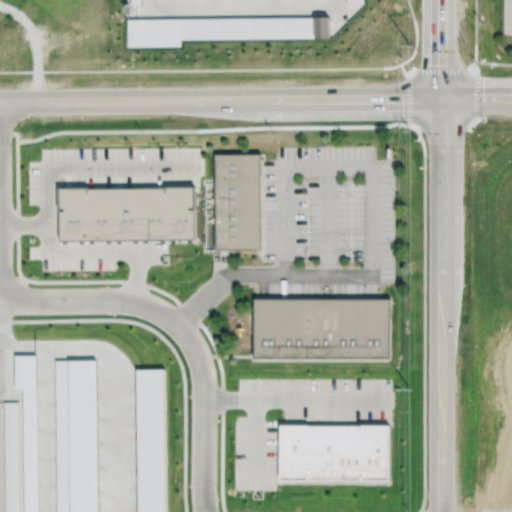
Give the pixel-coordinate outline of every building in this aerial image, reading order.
[(329,17),(329,37),(180,39),(180,45),(127,46),(127,19),(329,17)] [(214,154),(214,249),(259,249),(259,154),(214,154)] [(195,186),(61,188),(61,241),(195,240),(195,186)] [(205,249),(215,249),(215,225),(205,225),(205,249)] [(253,298),(253,306),(253,352),(253,360),(389,361),(389,298),(253,298)] [(16,355),(16,387),(22,387),(23,511),(37,511),(35,355),(16,355)] [(55,360),(56,511),(97,511),(95,359),(55,360)] [(136,369),(138,511),(167,511),(164,369),(136,369)] [(5,402),(6,511),(20,511),(19,402),(5,402)] [(282,426),(393,427),(392,483),(282,482),(282,426)]
